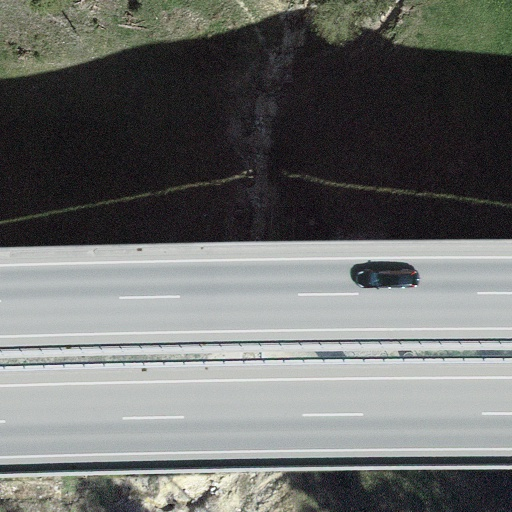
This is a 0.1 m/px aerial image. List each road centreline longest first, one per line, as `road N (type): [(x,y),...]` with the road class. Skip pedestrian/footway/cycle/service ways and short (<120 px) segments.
road 1 (motorway): [(0,424),(511,415)]
road 2 (motorway): [(511,295),(0,302)]
